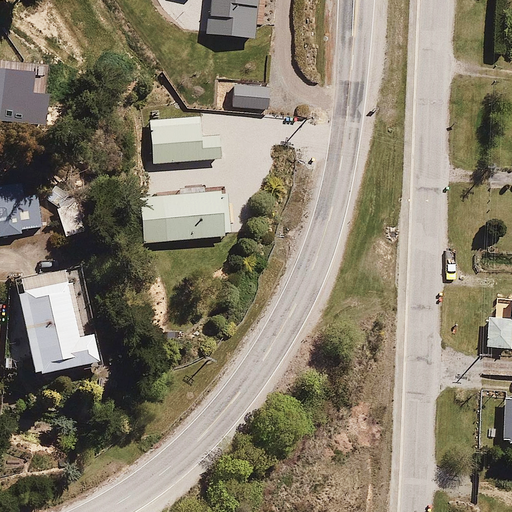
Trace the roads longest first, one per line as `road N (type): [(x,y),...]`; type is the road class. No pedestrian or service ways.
road 1 (secondary): [(101,511),(200,438),(292,309),(340,161),(355,0)]
road 2 (residential): [(411,511),(435,0)]
